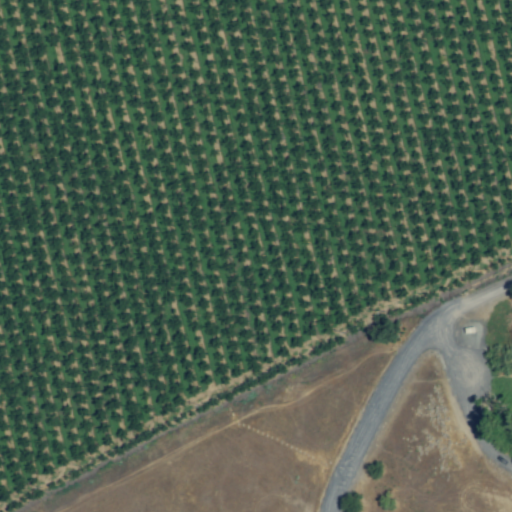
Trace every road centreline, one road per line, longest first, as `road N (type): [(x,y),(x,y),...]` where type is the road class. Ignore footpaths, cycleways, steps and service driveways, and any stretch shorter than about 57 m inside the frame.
road 1 (residential): [(511,279),(459,300),(401,360),(349,456),(330,511)]
road 2 (residential): [(511,466),(473,422),(437,324)]
